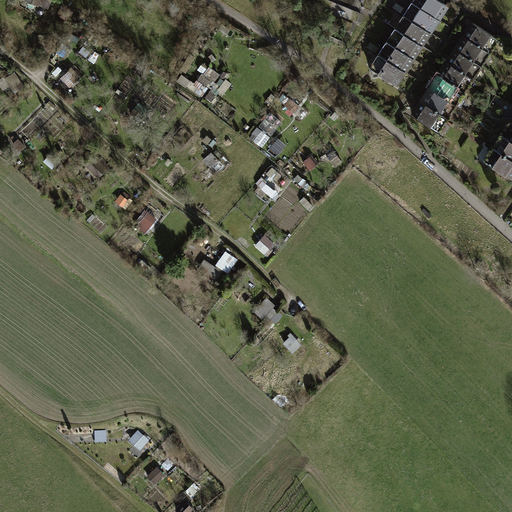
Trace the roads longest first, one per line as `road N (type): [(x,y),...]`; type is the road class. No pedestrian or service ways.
road 1 (track): [(0,49),(288,294)]
road 2 (track): [(0,388),(139,511)]
